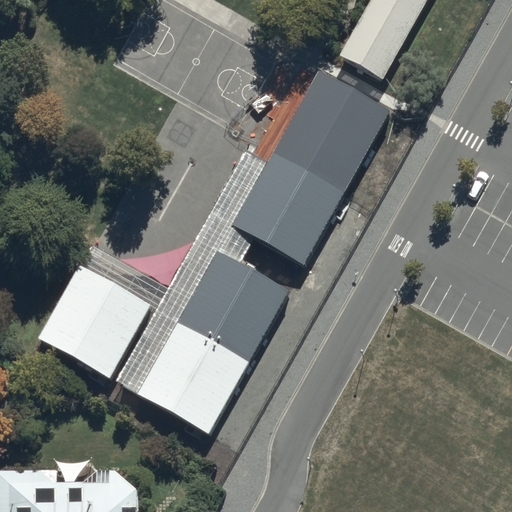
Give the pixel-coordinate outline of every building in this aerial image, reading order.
[(428,0),(365,0),(370,3),(340,57),(383,81),(428,0)] [(133,3),(107,48),(305,160),(329,118),(227,60),(236,43),(183,13),(174,27),(133,3)] [(346,194),(274,154),(233,227),(305,267),(346,194)] [(288,292),(218,254),(138,396),(210,436),(288,292)] [(151,307),(79,266),(39,340),(111,381),(151,307)] [(339,454),(304,511),(511,511),(511,278),(477,341),(418,308),(359,415),(377,427),(358,463),(339,454)] [(139,511),(138,488),(114,467),(0,474),(0,511),(139,511)]
